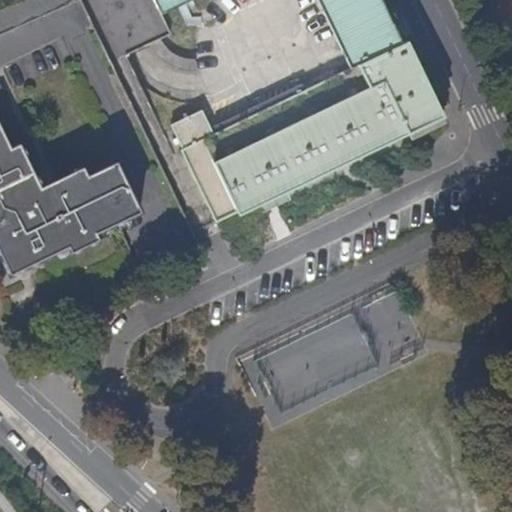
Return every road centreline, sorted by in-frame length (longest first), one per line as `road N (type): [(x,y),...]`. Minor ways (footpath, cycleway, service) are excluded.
road 1 (secondary): [(145,511),(0,374)]
road 2 (residential): [(428,0),(511,172)]
